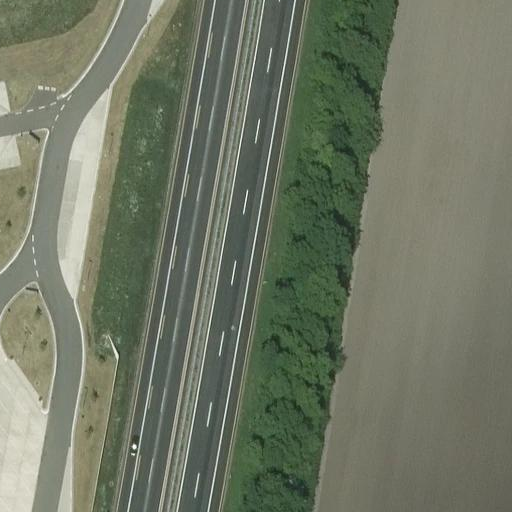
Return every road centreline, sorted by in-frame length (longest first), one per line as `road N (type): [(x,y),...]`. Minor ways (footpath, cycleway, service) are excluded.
road 1 (motorway): [(227,0),(141,511)]
road 2 (motorway): [(193,511),(279,0)]
